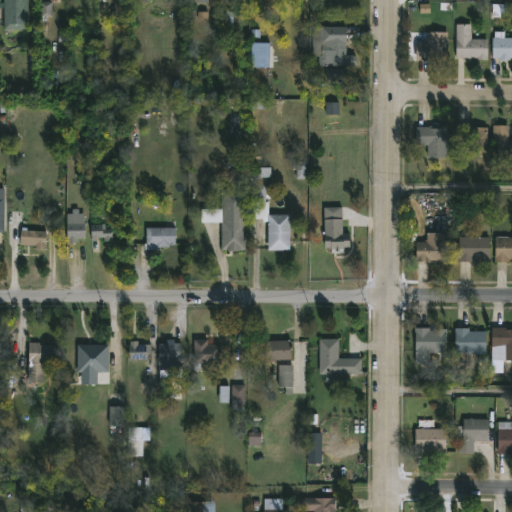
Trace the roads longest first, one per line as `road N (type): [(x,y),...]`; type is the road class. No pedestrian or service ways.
road 1 (residential): [(511,300),(0,302)]
road 2 (tertiary): [(385,0),(385,511)]
road 3 (residential): [(511,494),(385,491)]
road 4 (residential): [(511,92),(385,91)]
